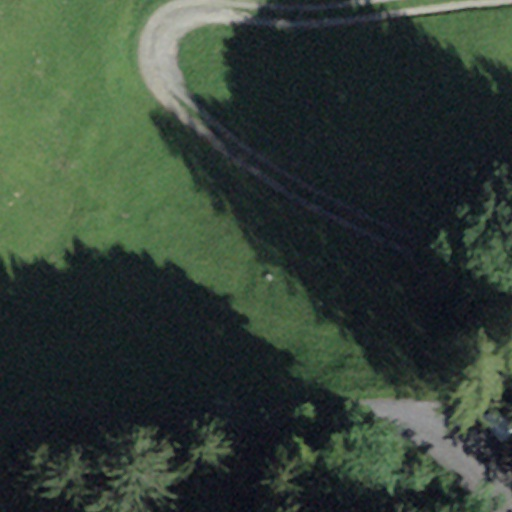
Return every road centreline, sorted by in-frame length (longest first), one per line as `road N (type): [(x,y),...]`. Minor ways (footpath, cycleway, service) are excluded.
road 1 (track): [(511,288),(375,222),(281,191),(168,102),(143,55),(168,15),(234,8),(346,20),(453,0)]
road 2 (track): [(0,426),(272,418),(472,448),(511,506)]
